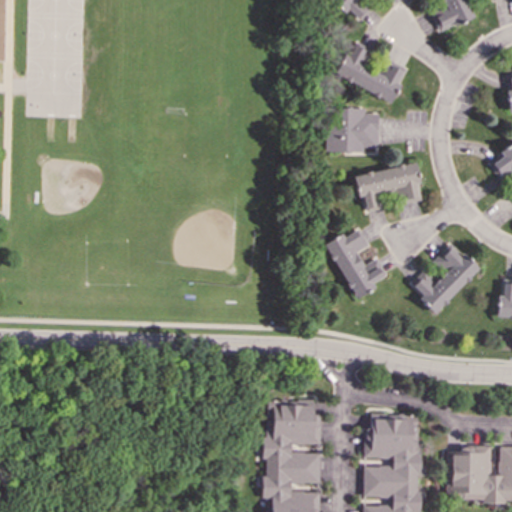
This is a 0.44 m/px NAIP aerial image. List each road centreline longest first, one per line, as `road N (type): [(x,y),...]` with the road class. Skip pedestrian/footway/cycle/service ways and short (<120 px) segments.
road 1 (residential): [(236,344),(325,351),(428,373),(511,376)]
road 2 (residential): [(217,342),(0,340)]
road 3 (residential): [(511,37),(469,63),(447,97),(439,144),(461,208)]
road 4 (residential): [(336,380),(370,397),(428,405),(452,421),(511,423)]
road 5 (residential): [(336,380),(337,511)]
